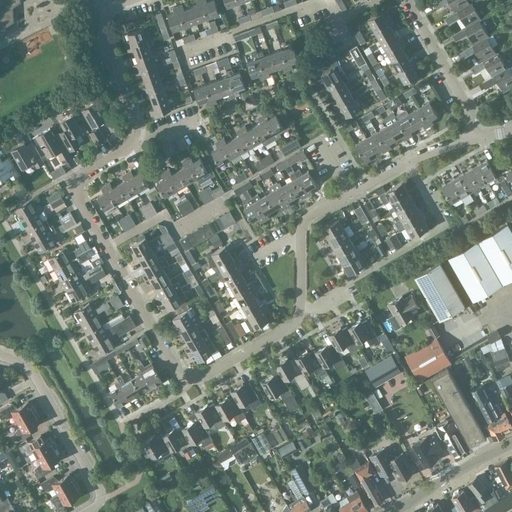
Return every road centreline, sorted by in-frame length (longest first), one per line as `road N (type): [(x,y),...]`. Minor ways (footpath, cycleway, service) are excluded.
road 1 (residential): [(187,385),(76,197),(76,181),(128,149),(134,136),(94,10)]
road 2 (residential): [(298,310),(323,307),(438,242),(443,226),(406,161)]
road 3 (residential): [(298,310),(304,221),(406,161)]
road 4 (residential): [(87,511),(99,489),(36,378),(0,356)]
road 5 (residential): [(472,137),(468,105),(406,0)]
road 6 (residential): [(187,385),(290,327),(298,310)]
road 7 (tertiary): [(394,511),(511,443)]
